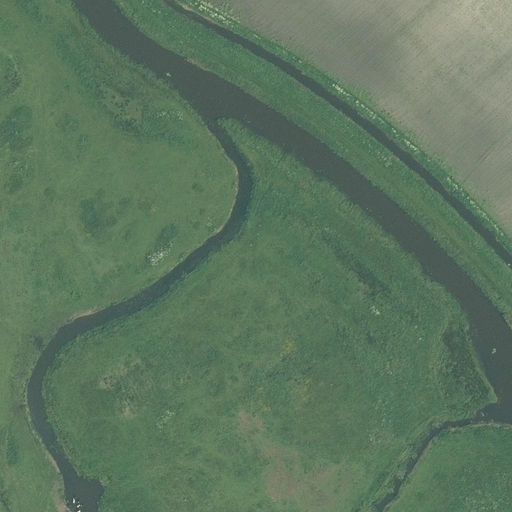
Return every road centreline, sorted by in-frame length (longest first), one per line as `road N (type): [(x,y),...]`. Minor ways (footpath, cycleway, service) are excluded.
road 1 (track): [(511,308),(398,185),(305,112),(157,25),(133,0)]
road 2 (track): [(184,0),(372,118),(511,249)]
